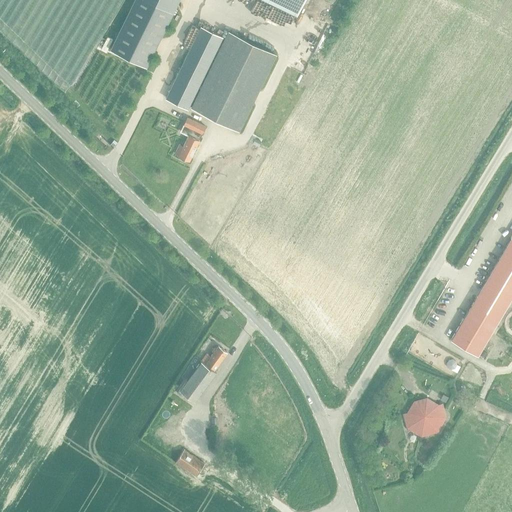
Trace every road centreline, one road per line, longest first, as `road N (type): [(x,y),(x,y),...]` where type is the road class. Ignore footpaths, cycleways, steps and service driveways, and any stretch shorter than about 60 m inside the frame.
road 1 (tertiary): [(325,425),(279,345),(0,72)]
road 2 (unclassified): [(325,425),(339,418),(511,134)]
